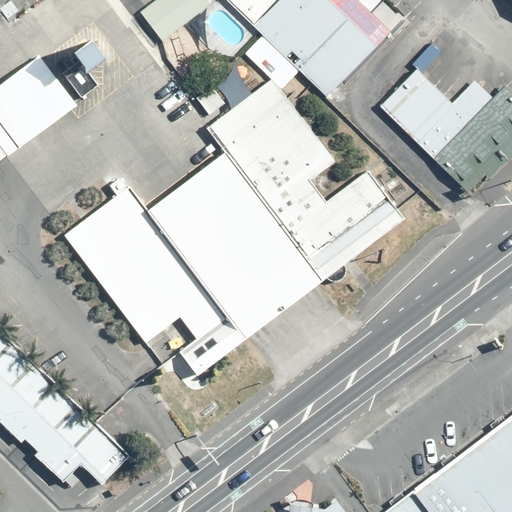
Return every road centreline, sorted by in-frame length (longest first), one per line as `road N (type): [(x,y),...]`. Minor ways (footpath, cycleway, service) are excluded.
road 1 (secondary): [(143,511),(489,254)]
road 2 (secondary): [(511,275),(204,511)]
